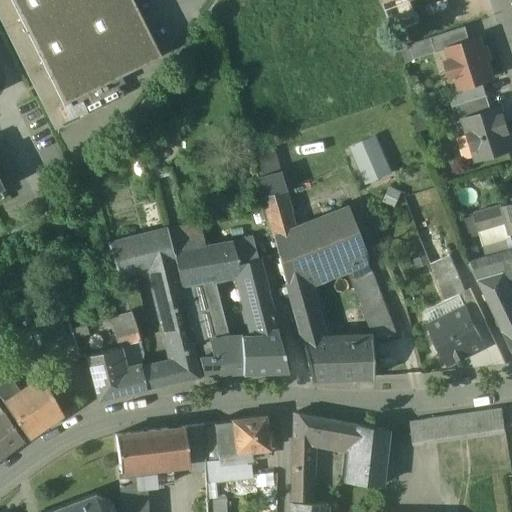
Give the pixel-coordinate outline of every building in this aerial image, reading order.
[(0,0),(0,14),(56,124),(121,91),(114,77),(165,51),(139,0),(0,0)] [(389,0),(381,3),(392,32),(419,22),(412,1),(411,0),(389,0)] [(465,27),(431,38),(436,53),(448,49),(470,42),(465,27)] [(470,42),(448,49),(452,62),(447,63),(452,76),(456,75),(460,87),(491,78),(479,39),(470,42)] [(486,96),(452,106),(457,123),(464,120),(464,119),(491,111),(486,96)] [(491,111),(464,119),(464,120),(477,159),(511,148),(511,144),(500,108),(491,111)] [(285,189),(269,131),(245,138),(261,196),(283,189),(285,189)] [(351,145),(366,182),(391,172),(376,135),(351,145)] [(283,189),(261,196),(267,218),(289,212),(283,189)] [(511,202),(502,205),(506,222),(509,233),(511,231),(511,202)] [(502,205),(474,212),(479,230),(506,222),(502,205)] [(294,228),(272,236),(285,281),(305,276),(339,262),(342,268),(349,266),(367,259),(347,207),(294,228)] [(289,212),(267,218),(272,236),(294,228),(289,212)] [(427,219),(415,224),(422,237),(434,232),(427,219)] [(200,227),(166,233),(170,250),(173,250),(204,244),(200,227)] [(165,229),(108,244),(121,286),(136,282),(134,271),(150,268),(149,265),(169,260),(175,258),(173,250),(170,250),(166,233),(165,229)] [(458,277),(439,229),(434,232),(422,237),(421,237),(440,286),(458,277)] [(204,244),(173,250),(175,258),(181,285),(237,272),(239,271),(237,263),(230,240),(204,244)] [(511,249),(484,257),(470,261),(478,278),(486,274),(505,268),(510,286),(511,285),(511,249)] [(257,257),(237,263),(239,271),(237,272),(243,294),(265,288),(257,257)] [(367,259),(349,266),(352,275),(370,268),(367,259)] [(185,324),(169,260),(149,265),(150,268),(165,330),(183,325),(185,324)] [(370,268),(352,275),(376,337),(394,332),(370,268)] [(511,291),(509,286),(510,286),(505,268),(486,274),(478,278),(502,327),(511,345),(511,291)] [(305,276),(285,281),(301,340),(322,339),(305,276)] [(458,277),(440,286),(446,300),(463,292),(458,277)] [(212,278),(181,285),(195,343),(226,336),(212,278)] [(259,330),(259,334),(226,336),(195,343),(203,374),(287,370),(265,288),(243,294),(252,327),(259,330)] [(486,320),(470,289),(460,294),(466,306),(475,325),(486,320)] [(466,306),(430,324),(443,352),(447,350),(453,362),(471,353),(468,348),(483,341),(475,325),(466,306)] [(130,309),(110,316),(120,346),(139,339),(130,309)] [(56,312),(46,317),(54,337),(65,333),(56,312)] [(46,317),(35,321),(44,342),(54,337),(46,317)] [(183,325),(165,330),(173,361),(156,365),(159,384),(197,375),(183,325)] [(370,337),(340,338),(322,339),(301,340),(311,379),(372,376),(370,337)] [(141,367),(120,373),(114,347),(86,354),(97,398),(159,384),(156,365),(141,367)] [(17,394),(1,370),(0,370),(0,396),(4,403),(17,394)] [(17,394),(4,403),(27,437),(59,414),(39,378),(17,394)] [(502,408),(435,418),(436,443),(506,436),(502,408)] [(0,413),(0,455),(23,439),(4,411),(3,411),(0,413)] [(349,423),(293,412),(293,430),(311,434),(311,441),(345,447),(349,423)] [(263,416),(232,419),(235,452),(250,451),(272,448),(270,431),(265,431),(263,416)] [(435,418),(408,421),(411,446),(436,443),(435,418)] [(232,419),(204,423),(206,480),(222,479),(222,480),(236,478),(237,483),(250,481),(248,459),(251,459),(250,451),(235,452),(232,419)] [(203,423),(182,425),(187,463),(186,463),(187,469),(205,467),(203,423)] [(355,424),(349,423),(345,447),(352,449),(355,424)] [(387,429),(355,424),(352,449),(348,482),(380,487),(387,429)] [(182,425),(116,433),(120,471),(137,469),(153,467),(171,465),(186,463),(187,463),(182,425)] [(311,434),(293,430),(291,502),(309,502),(311,441),(311,434)] [(171,465),(153,467),(155,483),(173,481),(171,465)] [(137,469),(120,471),(118,471),(120,511),(138,510),(137,469)] [(222,479),(206,480),(207,511),(223,511),(223,505),(225,502),(225,499),(223,496),(222,480),(222,479)] [(45,511),(114,511),(110,502),(111,501),(109,500),(94,494),(92,494),(45,511)] [(309,502),(291,502),(290,511),(325,511),(326,503),(309,502)]
